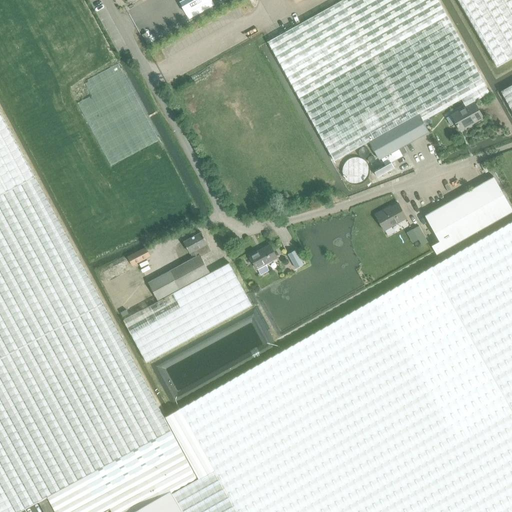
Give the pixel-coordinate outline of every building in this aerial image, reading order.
[(437,0),(343,0),(268,42),(334,161),(369,142),(419,114),(423,121),(449,106),(471,94),(475,101),(489,93),(437,0)] [(511,0),(458,0),(497,67),(511,58),(511,0)] [(511,85),(501,91),(511,111),(511,85)] [(460,131),(483,118),(474,102),(466,107),(446,118),(450,125),(455,122),(460,131)] [(0,511),(19,511),(39,502),(171,430),(164,418),(61,225),(0,111),(0,511)] [(419,114),(369,142),(379,160),(381,159),(385,166),(377,171),(380,176),(394,168),(391,163),(403,156),(402,155),(407,152),(404,146),(429,132),(423,121),(419,114)] [(432,246),(437,255),(511,213),(511,210),(493,177),(425,216),(440,242),(432,246)] [(225,184),(221,187),(226,195),(230,193),(225,184)] [(398,204),(389,208),(385,211),(384,209),(375,214),(384,231),(406,219),(398,204)] [(511,511),(511,221),(171,414),(164,418),(171,430),(172,431),(190,466),(155,485),(161,495),(129,511),(511,511)] [(419,226),(413,229),(422,246),(428,242),(419,226)] [(201,233),(183,242),(190,253),(191,253),(193,258),(199,255),(200,258),(211,252),(201,233)] [(269,270),(266,265),(277,259),(270,246),(250,256),(260,275),(269,270)] [(287,252),(295,267),(302,263),(295,248),(287,252)] [(134,254),(128,257),(132,265),(137,262),(138,262),(134,254)] [(181,265),(148,283),(158,302),(209,274),(200,258),(199,255),(193,258),(181,265)] [(158,302),(123,320),(123,321),(146,363),(252,305),(229,263),(209,274),(158,302)] [(119,313),(122,318),(129,315),(126,310),(119,313)] [(171,430),(39,502),(44,511),(103,511),(111,508),(112,511),(129,511),(161,495),(155,485),(190,466),(172,431),(171,430)]
